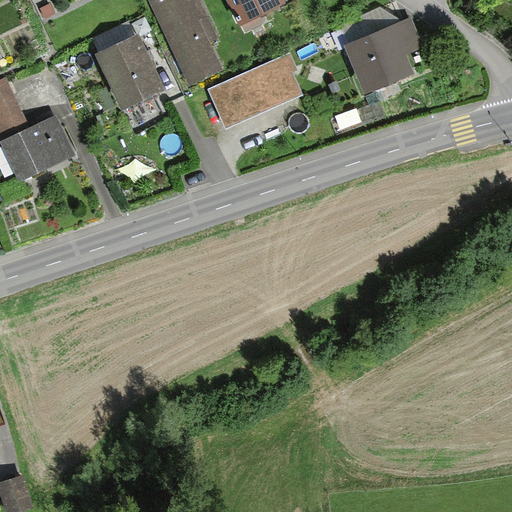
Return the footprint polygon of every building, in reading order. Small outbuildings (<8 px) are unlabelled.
[(146,0),(188,89),(224,72),(210,44),(220,40),(201,0),(200,0),(196,2),(194,0),(146,0)] [(283,0),(224,0),(239,29),(287,6),(283,0)] [(352,49),(342,54),(362,98),(414,76),(407,59),(425,51),(411,19),(402,22),(381,10),(342,28),(352,49)] [(101,56),(96,58),(123,116),(166,96),(139,37),(135,39),(128,24),(93,39),(101,56)] [(208,90),(227,130),(303,95),(292,71),(297,69),(290,53),(208,90)] [(7,78),(0,81),(0,149),(2,148),(19,183),(74,157),(56,120),(32,131),(7,78)] [(0,475),(0,482),(10,511),(33,503),(21,468),(0,475)]
